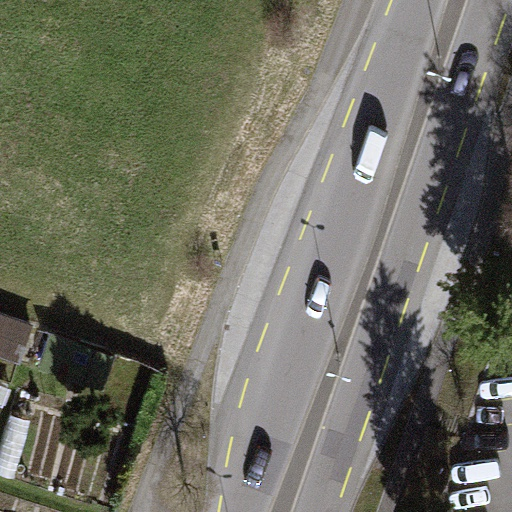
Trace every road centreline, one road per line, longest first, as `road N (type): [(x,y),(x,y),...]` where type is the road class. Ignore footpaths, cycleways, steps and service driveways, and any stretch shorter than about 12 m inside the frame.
road 1 (secondary): [(314,511),(492,0)]
road 2 (secondary): [(418,0),(240,511)]
